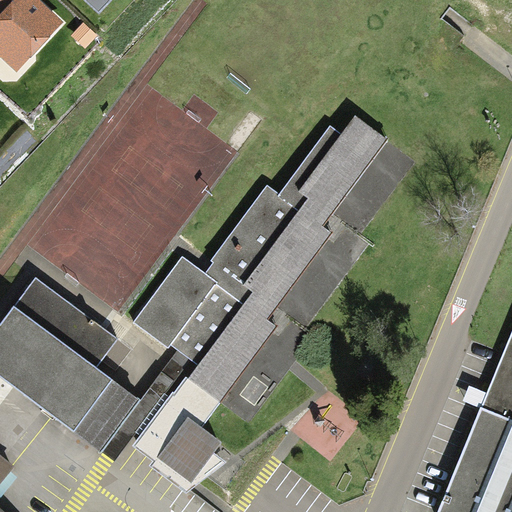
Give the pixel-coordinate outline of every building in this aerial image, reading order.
[(0,0),(0,6),(5,11),(0,16),(0,63),(1,64),(13,74),(58,22),(33,0),(0,0)] [(338,146),(325,137),(277,201),(263,191),(199,276),(181,263),(136,323),(200,371),(191,383),(220,404),(278,326),(268,318),(334,231),(325,225),(380,151),(350,129),(338,146)] [(33,284),(0,329),(0,370),(102,445),(136,399),(94,368),(112,342),(33,284)] [(511,339),(485,411),(511,420),(511,339)] [(511,511),(511,420),(485,411),(446,511),(511,511)] [(0,455),(0,480),(13,466),(0,455)]
